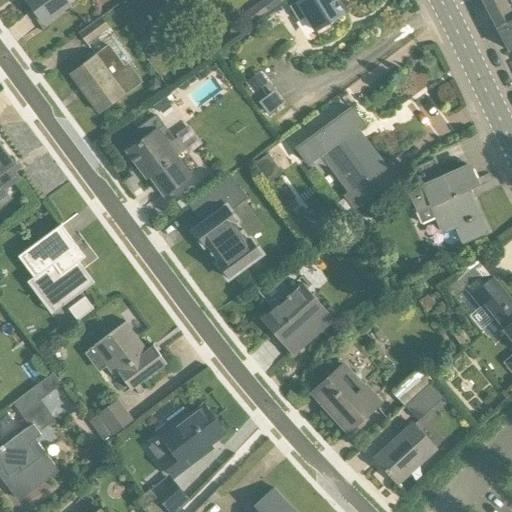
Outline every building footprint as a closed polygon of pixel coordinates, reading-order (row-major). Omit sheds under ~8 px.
[(25,0),(33,11),(30,13),(31,14),(34,11),(43,23),(40,26),(40,27),(76,0),(25,0)] [(164,6),(162,0),(150,0),(153,9),(164,6)] [(263,0),(245,14),(253,24),(285,0),(263,0)] [(306,17),(315,32),(343,14),(334,0),(301,0),(289,7),(298,22),(306,17)] [(480,0),(485,9),(500,0),(480,0)] [(503,0),(500,0),(485,9),(496,29),(511,20),(511,4),(507,7),(503,0)] [(78,34),(87,45),(109,28),(101,17),(78,34)] [(511,20),(496,29),(509,52),(511,50),(511,20)] [(99,114),(124,95),(142,82),(128,63),(124,66),(109,46),(70,75),(99,114)] [(150,82),(149,90),(152,94),(162,86),(156,78),(150,82)] [(186,81),(179,86),(182,91),(189,85),(186,81)] [(260,107),(267,115),(281,105),(275,96),(260,107)] [(165,97),(153,106),(158,113),(170,104),(165,97)] [(351,109),(298,149),(309,163),(322,154),(350,192),(345,195),(356,210),(375,195),(365,182),(384,168),(356,129),(362,124),(351,109)] [(150,176),(164,195),(189,176),(176,157),(186,150),(178,138),(175,140),(156,115),(138,128),(146,139),(127,152),(147,179),(150,176)] [(0,188),(1,187),(4,191),(20,180),(12,168),(15,165),(0,144),(0,188)] [(422,223),(434,218),(441,236),(454,230),(460,244),(468,240),(486,232),(467,190),(477,185),(468,166),(423,187),(408,194),(417,213),(422,223)] [(219,264),(228,277),(259,254),(250,241),(247,243),(233,223),(235,222),(228,211),(245,198),(230,179),(191,207),(204,224),(195,231),(204,244),(207,243),(221,262),(219,264)] [(302,233),(309,244),(326,232),(319,221),(302,233)] [(71,253),(77,248),(60,226),(35,244),(34,243),(30,247),(31,248),(17,258),(34,280),(39,277),(62,307),(93,284),(71,253)] [(511,374),(511,301),(491,276),(478,260),(462,273),(444,287),(454,299),(468,289),(472,294),(471,295),(481,307),(479,308),(489,320),(491,318),(511,343),(511,355),(503,364),(511,374)] [(261,319),(274,333),(287,347),(325,312),(300,284),(261,319)] [(427,296),(419,301),(425,311),(433,305),(427,296)] [(84,298),(69,309),(78,320),(93,309),(84,298)] [(118,374),(131,391),(166,364),(153,346),(147,351),(126,322),(93,346),(115,376),(118,374)] [(452,333),(460,346),(469,341),(461,328),(452,333)] [(313,393),(347,431),(379,402),(364,385),(363,386),(344,365),(335,373),(313,393)] [(404,406),(429,382),(431,380),(419,368),(392,394),(404,406)] [(21,415),(41,400),(61,385),(53,373),(33,389),(13,404),(21,415)] [(441,395),(429,382),(404,406),(415,419),(441,395)] [(139,385),(134,388),(140,396),(145,392),(139,385)] [(97,415),(88,422),(103,442),(112,436),(134,419),(125,408),(121,411),(115,402),(97,415)] [(160,439),(148,448),(173,480),(184,472),(180,467),(210,444),(223,434),(203,407),(192,415),(186,408),(185,409),(183,407),(166,419),(173,429),(160,439)] [(27,446),(41,436),(33,424),(25,430),(24,429),(0,446),(0,469),(1,471),(4,469),(8,475),(3,480),(18,500),(56,472),(44,456),(38,460),(27,446)] [(374,461),(396,485),(435,449),(413,425),(374,461)] [(92,480),(83,486),(89,495),(94,492),(95,484),(92,480)] [(179,511),(188,503),(168,481),(152,494),(156,498),(167,511),(179,511)] [(294,511),(273,489),(254,507),(258,511),(294,511)] [(156,498),(150,491),(140,499),(146,507),(156,498)]
